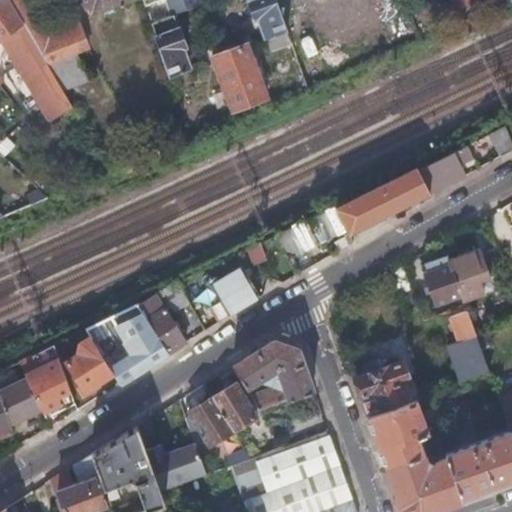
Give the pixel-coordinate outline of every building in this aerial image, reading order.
[(65,111),(72,107),(62,89),(9,0),(0,0),(0,77),(2,76),(0,74),(0,43),(3,41),(38,98),(42,95),(50,107),(59,102),(65,111)] [(9,0),(62,89),(90,79),(75,53),(87,48),(76,19),(51,28),(34,0),(9,0)] [(86,0),(91,13),(125,0),(86,0)] [(142,0),(150,23),(173,14),(201,3),(200,0),(142,0)] [(261,20),(267,36),(272,48),(290,41),(275,0),(250,0),(257,21),(261,20)] [(485,0),(489,9),(510,0),(485,0)] [(184,46),(173,14),(150,23),(170,77),(189,69),(188,68),(183,53),(181,47),(184,46)] [(212,55),(232,109),(267,95),(247,42),(212,55)] [(320,51),(297,60),(305,83),(329,74),(320,51)] [(511,143),(504,127),(491,133),(501,156),(511,149),(511,143)] [(466,144),(417,169),(429,193),(466,175),(460,164),(473,158),(466,144)] [(417,167),(300,223),(309,247),(312,248),(343,232),(349,244),(354,241),(349,231),(429,193),(417,169),(417,167)] [(300,223),(278,232),(285,249),(302,253),(312,248),(309,247),(300,223)] [(260,242),(246,249),(256,270),(268,265),(260,242)] [(462,296),(464,302),(485,293),(480,281),(490,277),(479,249),(449,261),(462,296)] [(462,296),(449,261),(447,256),(425,264),(427,271),(423,272),(435,306),(462,296)] [(403,265),(390,272),(399,295),(412,290),(403,265)] [(220,302),(228,316),(260,296),(241,266),(209,285),(220,302)] [(178,281),(136,302),(168,353),(185,342),(164,308),(171,303),(175,309),(188,299),(178,281)] [(168,353),(136,302),(112,314),(127,337),(126,341),(144,368),(168,353)] [(212,306),(220,320),(223,319),(228,316),(220,302),(212,306)] [(457,342),(475,336),(476,336),(471,322),(466,309),(447,315),(457,342)] [(471,322),(476,336),(484,333),(479,319),(471,322)] [(97,321),(84,327),(90,336),(101,354),(113,346),(97,321)] [(84,391),(113,372),(101,354),(90,336),(79,342),(77,353),(64,361),(84,391)] [(447,346),(461,384),(489,374),(475,336),(457,342),(447,346)] [(274,340),(232,366),(246,389),(260,380),(276,386),(250,395),(259,410),(313,390),(298,348),(274,340)] [(50,344),(18,360),(26,375),(41,407),(43,412),(61,403),(57,396),(70,391),(69,390),(50,344)] [(113,372),(120,383),(132,376),(113,346),(101,354),(113,372)] [(415,400),(417,400),(407,373),(413,371),(409,362),(404,364),(402,361),(360,376),(356,382),(369,417),(415,400)] [(0,430),(11,427),(10,423),(41,407),(26,375),(0,387),(0,430)] [(234,383),(211,397),(232,431),(255,416),(234,383)] [(74,403),(70,391),(57,396),(61,403),(63,408),(74,403)] [(511,391),(498,397),(509,430),(511,436),(511,391)] [(232,431),(211,397),(188,411),(209,445),(232,431)] [(428,434),(415,400),(369,417),(387,467),(424,454),(425,454),(420,437),(428,434)] [(92,453),(100,475),(108,499),(118,496),(113,484),(128,478),(135,482),(144,509),(162,502),(158,490),(144,450),(135,426),(92,453)] [(229,465),(229,466),(245,511),(356,511),(327,430),(248,458),(229,465)] [(511,436),(509,430),(445,453),(446,456),(461,499),(511,480),(511,436)] [(159,445),(144,450),(158,490),(204,474),(193,443),(163,454),(159,445)] [(65,470),(48,481),(55,499),(59,511),(89,511),(105,506),(95,477),(100,475),(92,453),(72,465),(78,481),(71,484),(65,470)] [(426,461),(424,454),(387,467),(400,504),(418,511),(424,511),(461,499),(446,456),(437,460),(438,462),(432,464),(426,461)] [(19,500),(5,509),(5,511),(21,511),(23,511),(19,500)]
